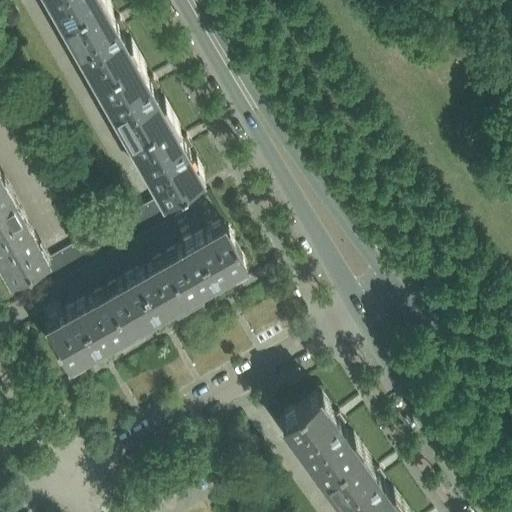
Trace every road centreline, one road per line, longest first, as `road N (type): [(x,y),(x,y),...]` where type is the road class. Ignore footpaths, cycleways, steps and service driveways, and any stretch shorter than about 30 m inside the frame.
road 1 (residential): [(65,479),(360,310)]
road 2 (tertiary): [(233,75),(360,310)]
road 3 (tertiary): [(392,285),(233,75)]
road 4 (tertiary): [(360,310),(498,511)]
road 5 (tertiary): [(511,428),(392,285)]
road 6 (residential): [(65,479),(59,454),(0,353)]
